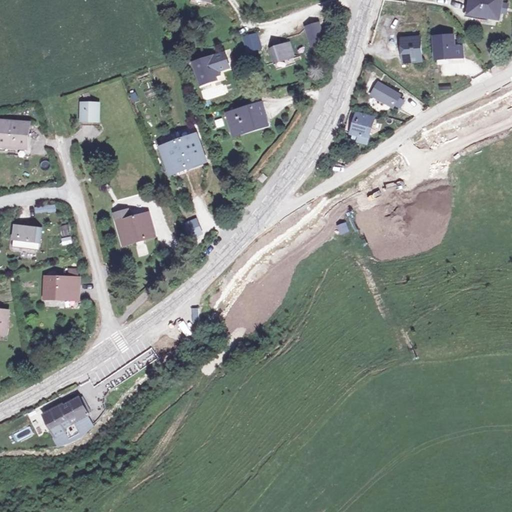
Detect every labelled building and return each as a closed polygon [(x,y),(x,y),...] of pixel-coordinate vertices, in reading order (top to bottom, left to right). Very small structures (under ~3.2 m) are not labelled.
[(501,0),(467,0),(466,12),(499,18),(501,0)] [(308,38),(321,34),(318,22),(304,26),(308,38)] [(455,44),(454,32),(432,34),(434,60),(464,58),(463,43),(455,44)] [(243,34),(245,51),(260,50),(259,33),(243,34)] [(308,38),(310,44),(323,40),(321,34),(308,38)] [(423,36),(404,36),(405,61),(424,60),(423,36)] [(270,43),(275,60),(292,54),(287,38),(270,43)] [(227,53),(195,63),(203,85),(211,82),(210,79),(217,76),(222,75),(221,71),(232,67),(227,53)] [(500,67),(491,53),(479,59),(488,72),(500,67)] [(396,93),(379,84),(373,94),(389,103),(396,93)] [(96,103),(79,103),(79,119),(95,119),(96,103)] [(261,110),(230,120),(236,139),(267,129),(261,110)] [(376,118),(354,112),(349,131),(357,133),(354,144),(367,147),(376,118)] [(0,116),(0,140),(27,142),(28,119),(0,116)] [(193,137),(162,148),(172,175),(202,164),(193,137)] [(324,169),(319,173),(323,178),(329,173),(324,169)] [(353,206),(340,213),(342,218),(356,211),(353,206)] [(127,207),(113,211),(123,244),(156,234),(153,221),(146,222),(144,211),(129,215),(127,207)] [(40,225),(19,222),(17,233),(12,233),(11,243),(37,246),(40,225)] [(67,222),(59,223),(60,232),(68,231),(67,222)] [(346,222),(337,226),(341,236),(350,232),(346,222)] [(62,246),(72,243),(70,235),(60,238),(62,246)] [(105,259),(109,272),(126,267),(122,254),(105,259)] [(71,265),(71,275),(80,276),(81,266),(71,265)] [(48,273),(46,294),(80,297),(82,276),(80,276),(71,275),(48,273)] [(82,391),(47,412),(61,433),(69,427),(67,424),(92,408),(82,391)]
